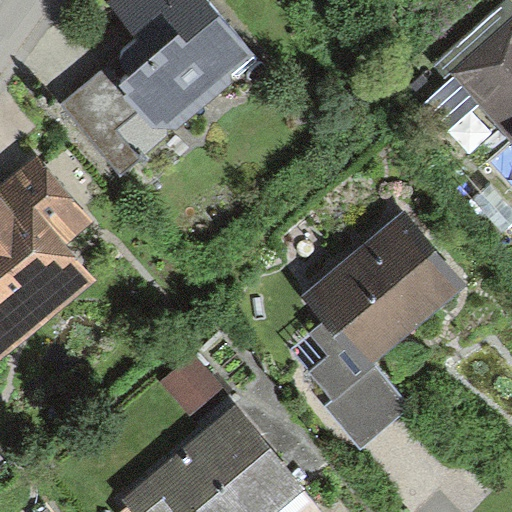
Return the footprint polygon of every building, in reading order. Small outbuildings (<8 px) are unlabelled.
[(219,0),(187,0),(78,99),(142,169),(269,55),(219,0)] [(511,24),(459,74),(511,130),(511,24)] [(0,330),(96,252),(26,167),(0,187),(0,330)] [(389,201),(305,264),(349,322),(309,352),(361,421),(399,392),(357,336),(443,272),(389,201)] [(195,350),(164,373),(190,409),(221,385),(195,350)] [(233,395),(126,487),(147,511),(156,511),(178,494),(193,511),(247,511),(297,469),(233,395)]
